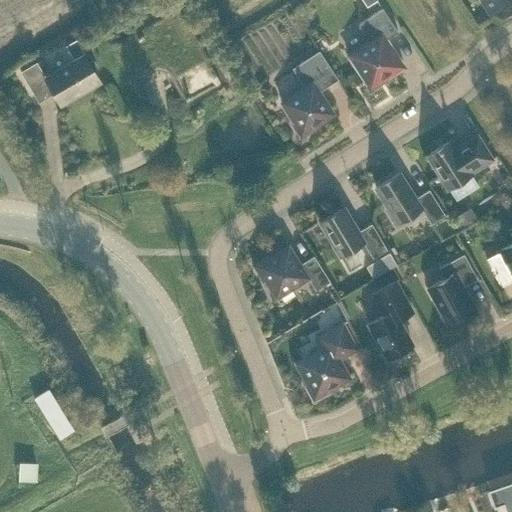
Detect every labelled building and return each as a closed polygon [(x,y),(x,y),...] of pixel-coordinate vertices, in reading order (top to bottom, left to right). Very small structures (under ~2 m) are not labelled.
[(507,0),(480,0),(489,12),(507,0)] [(370,89),(404,66),(386,39),(397,31),(382,8),(358,24),(369,41),(347,55),(364,81),(370,89)] [(209,63),(181,17),(177,9),(160,19),(117,43),(114,45),(134,80),(157,67),(166,70),(185,102),(192,98),(218,83),(220,82),(219,81),(209,63)] [(36,62),(20,71),(26,81),(38,102),(54,92),(61,104),(99,82),(98,81),(83,54),(74,40),(64,46),(73,60),(45,77),(36,62)] [(337,79),(318,51),(292,68),(300,81),(304,87),(280,102),(294,123),(292,125),(300,138),(314,129),(312,127),(333,113),(319,91),(337,79)] [(470,172),(492,159),(477,135),(463,144),(464,146),(457,151),(450,139),(426,155),(448,188),(471,173),(470,172)] [(444,215),(428,189),(415,198),(398,172),(375,187),(397,223),(421,208),(430,223),(444,215)] [(357,231),(343,207),(320,221),(340,255),(363,242),(372,257),(386,249),(371,223),(357,231)] [(470,207),(453,218),(459,227),(476,217),(470,207)] [(511,227),(508,229),(511,237),(511,241),(498,249),(499,251),(484,259),(499,286),(511,279),(511,227)] [(308,278),(315,290),(329,281),(313,255),(300,264),(288,245),(269,257),(268,255),(252,265),(262,281),(264,279),(276,298),(308,278)] [(388,249),(379,254),(387,266),(395,261),(388,249)] [(438,267),(444,278),(427,287),(447,325),(475,310),(462,286),(476,279),(463,254),(438,267)] [(387,358),(412,345),(398,320),(412,312),(394,280),(372,293),(384,314),(368,323),(387,358)] [(313,401),(328,393),(327,390),(349,378),(338,358),(356,349),(342,322),(316,337),(321,347),(294,362),(307,384),(304,385),(313,401)] [(59,438),(72,429),(66,419),(65,420),(52,399),(53,399),(47,389),(34,397),(59,438)] [(19,463),(18,481),(37,482),(37,464),(19,463)] [(511,511),(511,482),(489,490),(495,507),(504,503),(507,511),(511,511)]
